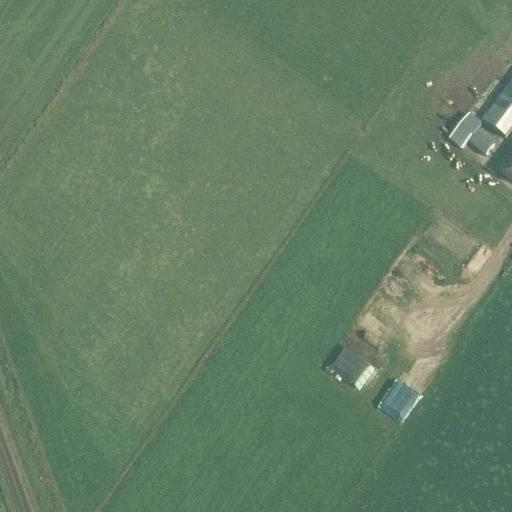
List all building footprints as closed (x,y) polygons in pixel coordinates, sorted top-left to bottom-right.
[(511,80),(494,104),(511,116),(511,80)] [(511,130),(511,116),(494,104),(481,121),(505,140),(511,130)] [(483,125),(470,115),(448,140),(462,151),(468,143),(486,158),(496,147),(477,132),(483,125)] [(511,143),(494,171),(511,182),(511,143)] [(346,348),(332,370),(355,385),(369,363),(346,348)] [(386,413),(407,423),(420,395),(399,385),(386,413)]
